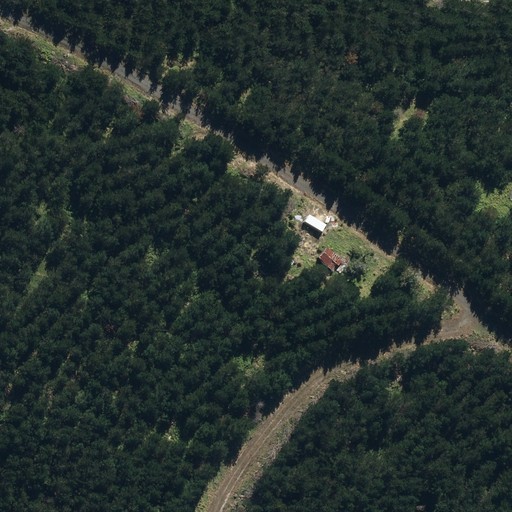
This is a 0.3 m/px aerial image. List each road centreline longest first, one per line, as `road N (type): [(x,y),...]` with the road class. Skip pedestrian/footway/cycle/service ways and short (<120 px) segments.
road 1 (track): [(511,332),(0,19)]
road 2 (track): [(491,320),(357,355),(251,452),(225,511)]
